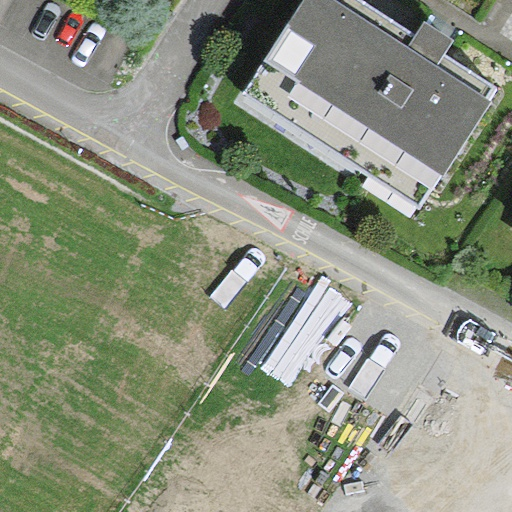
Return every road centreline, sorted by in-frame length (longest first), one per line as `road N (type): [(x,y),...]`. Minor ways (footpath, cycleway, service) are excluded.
road 1 (residential): [(115,142),(511,357)]
road 2 (residential): [(115,142),(207,0)]
road 3 (residential): [(0,77),(115,142)]
